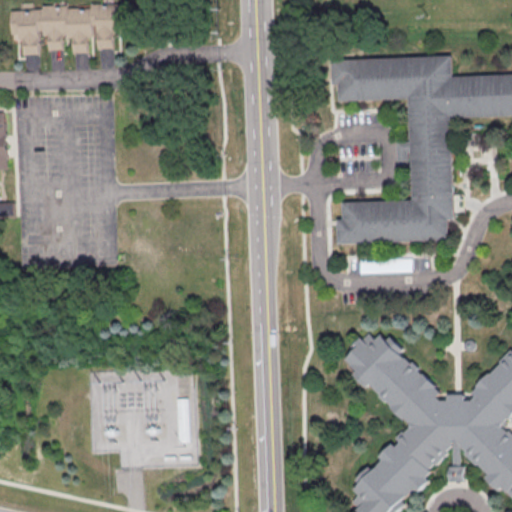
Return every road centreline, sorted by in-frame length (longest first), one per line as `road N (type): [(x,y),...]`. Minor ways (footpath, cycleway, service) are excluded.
road 1 (tertiary): [(272,511),(254,0)]
road 2 (residential): [(257,50),(173,56),(123,76),(0,82)]
